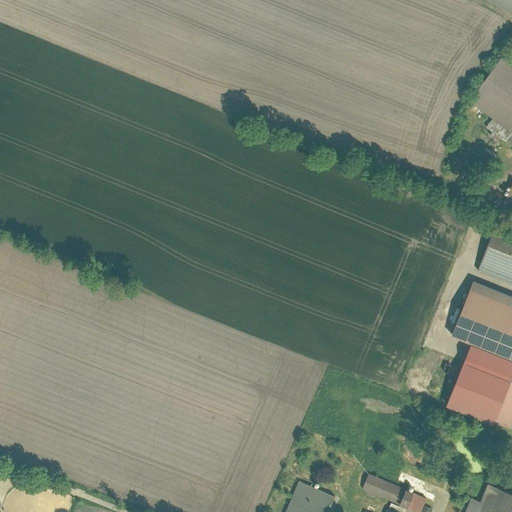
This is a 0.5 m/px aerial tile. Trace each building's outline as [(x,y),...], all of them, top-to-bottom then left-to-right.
[(511,138),(511,52),(507,48),(468,97),(492,115),(485,123),(510,142),(511,138)] [(511,232),(485,222),(469,264),(511,279),(511,232)] [(511,347),(511,291),(465,273),(444,327),(510,352),(511,347)] [(314,511),(325,487),(290,473),(274,511),(314,511)] [(420,511),(426,495),(365,473),(359,489),(420,511)] [(511,511),(511,488),(480,476),(473,495),(463,490),(453,511),(511,511)] [(391,511),(368,503),(364,511),(391,511)]
